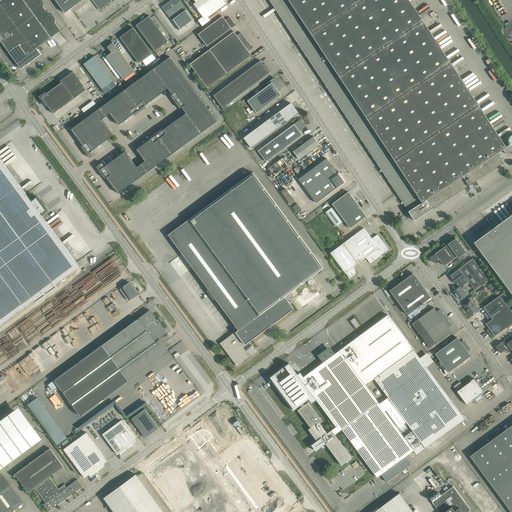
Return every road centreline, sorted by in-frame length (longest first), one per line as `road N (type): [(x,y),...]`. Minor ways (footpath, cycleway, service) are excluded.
road 1 (unclassified): [(230,388),(15,97)]
road 2 (unclassified): [(412,253),(239,0)]
road 3 (unknown): [(373,282),(466,410),(488,407),(505,392),(498,367)]
road 4 (unclassified): [(230,388),(412,253)]
road 5 (unclassified): [(63,511),(230,388)]
road 6 (unknown): [(31,118),(21,142),(25,155),(87,235),(115,232)]
road 7 (unclassified): [(148,0),(15,97)]
road 8 (unclassified): [(321,511),(230,388)]
road 9 (unclassified): [(498,367),(412,253)]
road 10 (unknown): [(435,0),(511,108)]
road 11 (unclassified): [(412,253),(511,180)]
